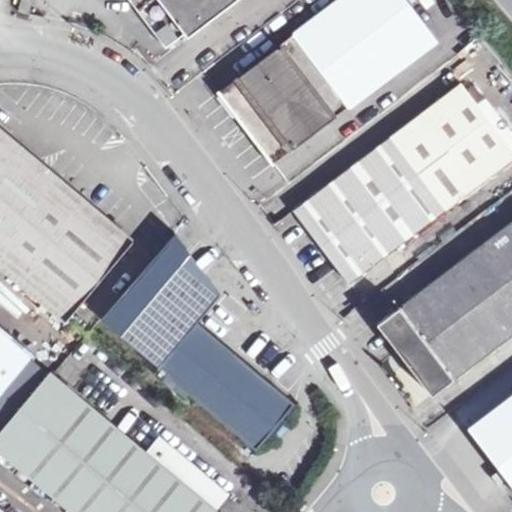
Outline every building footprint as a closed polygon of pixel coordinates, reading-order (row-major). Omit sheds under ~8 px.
[(240,0),(130,0),(168,49),(186,35),(190,39),(240,0)] [(397,0),(339,0),(221,92),(240,118),(276,165),(431,44),(397,0)] [(28,16),(40,19),(44,4),(32,1),(28,16)] [(488,184),(511,165),(511,149),(465,85),(295,213),(318,242),(353,285),(488,184)] [(134,240),(0,128),(0,265),(66,321),(134,240)] [(511,183),(511,165),(488,184),(496,196),(511,183)] [(511,222),(480,247),(511,288),(511,222)] [(511,335),(511,288),(480,247),(399,308),(453,380),(511,335)] [(120,334),(160,368),(199,400),(256,447),(294,402),(228,345),(197,319),(216,296),(178,266),(120,334)] [(86,336),(105,319),(95,307),(75,325),(86,336)] [(453,380),(399,308),(396,311),(379,324),(406,360),(433,396),(453,380)] [(0,438),(53,376),(0,331),(0,438)] [(199,400),(160,368),(144,387),(183,419),(199,400)] [(19,464),(75,511),(217,511),(79,395),(19,464)] [(511,400),(473,429),(492,454),(511,481),(511,400)]
